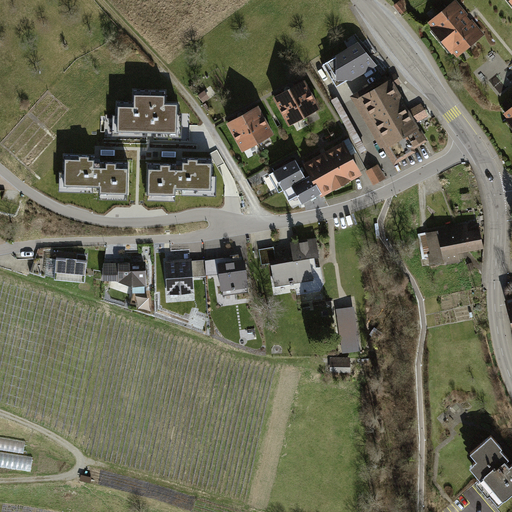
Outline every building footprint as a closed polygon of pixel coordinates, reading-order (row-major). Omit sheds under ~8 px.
[(399,1),(393,5),(400,15),(406,11),(399,1)] [(457,1),(428,23),(456,58),(484,36),(457,1)] [(359,42),(323,63),(337,86),(377,64),(371,57),(359,42)] [(391,81),(361,99),(397,159),(427,142),(391,81)] [(304,82),(289,90),(304,117),(318,109),(304,82)] [(166,91),(134,90),(134,103),(119,103),(118,129),(178,130),(178,104),(165,103),(166,91)] [(289,90),(275,99),(290,125),(304,117),(289,90)] [(511,105),(502,113),(511,125),(511,105)] [(257,108),(243,116),(257,142),(272,134),(257,108)] [(243,116),(228,124),(243,150),(257,142),(243,116)] [(22,161),(32,150),(13,132),(3,143),(22,161)] [(311,175),(320,192),(358,172),(343,143),(305,164),(311,175)] [(94,156),(65,156),(65,185),(100,185),(100,192),(126,192),(127,164),(94,164),(94,156)] [(211,189),(211,159),(180,159),(179,165),(149,164),(148,193),(173,194),(174,188),(211,189)] [(283,190),(306,178),(295,159),(273,171),(283,190)] [(383,174),(378,165),(367,171),(372,180),(383,174)] [(320,192),(311,175),(306,178),(283,190),(288,200),(298,195),(302,202),(320,192)] [(465,225),(423,233),(429,265),(462,259),(460,251),(484,247),(480,230),(467,232),(465,225)] [(274,247),(259,249),(262,265),(271,263),(275,286),(295,283),(297,293),(318,290),(322,282),(320,269),(316,270),(314,257),(318,256),(315,238),(291,243),(294,260),(277,263),(274,247)] [(222,259),(205,260),(206,276),(221,275),(223,295),(248,292),(244,261),(240,261),(239,255),(231,256),(231,263),(223,264),(222,259)] [(87,261),(57,258),(55,279),(85,282),(87,261)] [(205,260),(167,262),(169,293),(192,292),(191,277),(206,276),(205,260)] [(144,262),(105,263),(103,280),(117,281),(130,286),(145,285),(144,262)] [(349,309),(338,311),(344,350),(356,348),(349,309)] [(352,373),(352,357),(332,356),(331,373),(352,373)] [(491,435),(472,452),(478,460),(474,464),(484,475),(481,477),(487,485),(485,487),(499,504),(511,492),(511,465),(510,467),(505,462),(509,459),(501,449),(502,448),(491,435)] [(0,465),(33,469),(35,454),(0,449),(0,465)]
